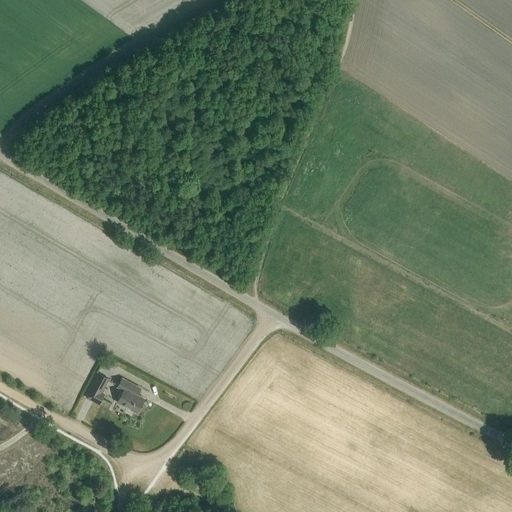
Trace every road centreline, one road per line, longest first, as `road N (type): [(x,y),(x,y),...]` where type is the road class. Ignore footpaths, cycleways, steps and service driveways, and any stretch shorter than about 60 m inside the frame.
road 1 (unclassified): [(511,443),(0,156)]
road 2 (track): [(254,304),(281,192),(330,84),(355,0)]
road 3 (track): [(211,0),(58,97),(0,146)]
road 4 (track): [(272,315),(168,452),(146,462),(116,451)]
